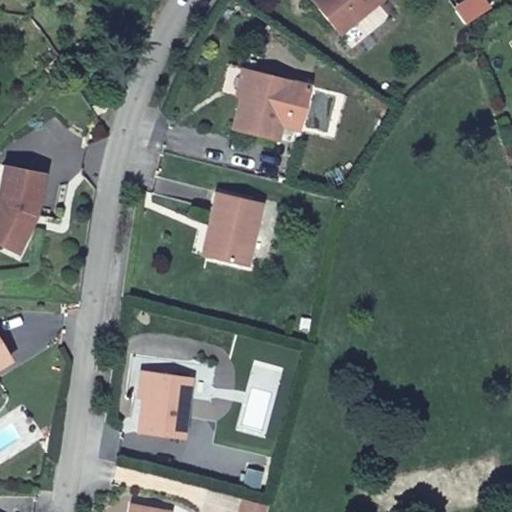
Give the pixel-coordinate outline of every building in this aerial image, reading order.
[(316,0),(313,3),(339,34),(377,0),(316,0)] [(482,0),(468,0),(452,11),(462,24),(487,7),(482,0)] [(245,71),(230,132),(275,142),(280,125),(296,129),(306,86),(245,71)] [(104,100),(91,108),(98,118),(110,110),(104,100)] [(275,142),(292,147),(296,129),(280,125),(275,142)] [(34,215),(44,174),(3,165),(0,177),(0,245),(17,253),(25,237),(30,214),(34,215)] [(249,236),(256,205),(213,195),(206,227),(208,228),(201,257),(243,266),(249,236)] [(142,373),(133,432),(177,439),(185,379),(168,377),(142,373)]
